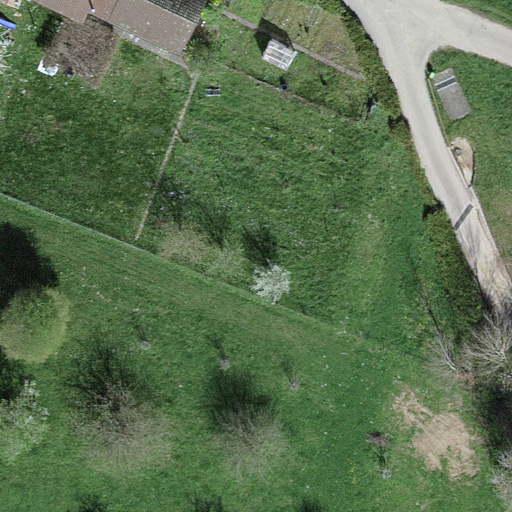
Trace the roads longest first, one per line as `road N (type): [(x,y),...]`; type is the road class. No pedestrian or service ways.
road 1 (track): [(387,13),(491,269),(511,296)]
road 2 (unclassified): [(357,0),(511,62)]
